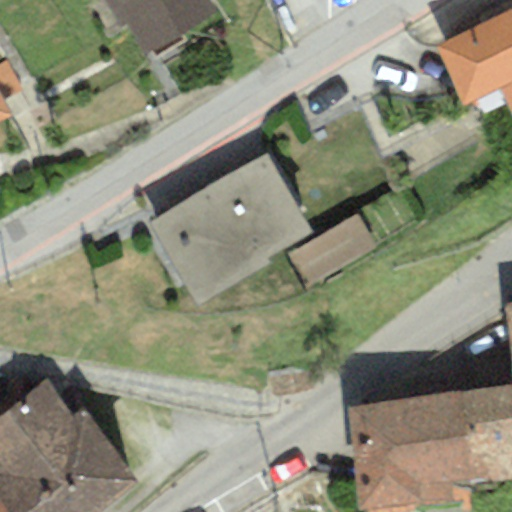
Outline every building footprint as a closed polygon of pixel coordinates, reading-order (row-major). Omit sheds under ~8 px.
[(208,0),(104,0),(120,28),(127,25),(144,54),(216,13),(208,0)] [(511,10),(434,47),(462,107),(499,89),(511,116),(511,10)] [(0,96),(0,122),(10,117),(0,96)] [(266,155),(148,224),(196,307),(268,265),(265,259),(312,232),(266,155)] [(286,255),(307,290),(378,249),(357,214),(321,235),(286,255)] [(511,303),(502,305),(511,386),(460,394),(468,452),(470,483),(511,476),(511,303)] [(0,504),(5,511),(103,511),(137,487),(80,409),(70,417),(44,382),(0,414),(0,504)] [(460,394),(345,407),(350,463),(468,452),(460,394)] [(470,483),(468,452),(350,463),(354,511),(360,511),(472,502),(470,483)]
